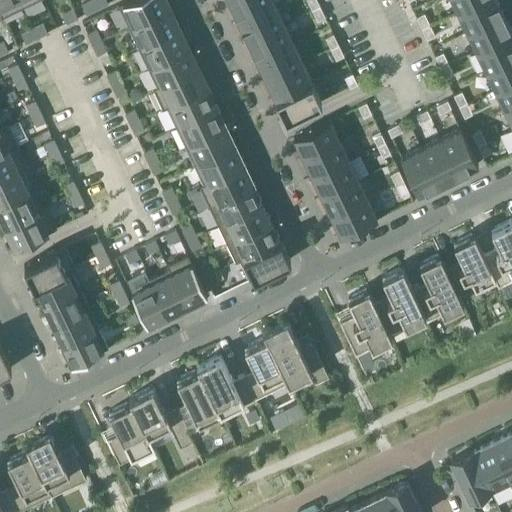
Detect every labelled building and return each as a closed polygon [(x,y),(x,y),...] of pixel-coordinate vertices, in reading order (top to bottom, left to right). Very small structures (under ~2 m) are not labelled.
[(18,0),(0,0),(0,11),(2,16),(22,6),(18,0)] [(96,7),(92,0),(88,0),(81,4),(86,13),(96,7)] [(125,0),(118,4),(128,26),(169,6),(165,0),(125,0)] [(229,0),(228,0),(238,20),(274,3),(272,0),(229,0)] [(307,0),(311,9),(319,5),(316,0),(307,0)] [(452,0),(457,11),(479,0),(452,0)] [(479,0),(457,11),(467,30),(503,13),(496,0),(479,0)] [(238,20),(247,39),(283,22),(274,3),(238,20)] [(319,5),(311,9),(317,20),(325,16),(319,5)] [(128,26),(138,46),(179,27),(169,6),(128,26)] [(62,13),(66,22),(77,17),(73,8),(62,13)] [(416,17),(421,28),(429,24),(424,13),(416,17)] [(467,30),(476,50),(511,32),(511,31),(503,13),(467,30)] [(42,22),(32,27),(36,36),(47,31),(42,22)] [(247,39),(256,59),(293,42),(283,22),(247,39)] [(429,24),(421,28),(426,39),(434,35),(429,24)] [(36,36),(32,27),(21,33),(25,42),(36,36)] [(138,46),(148,67),(188,47),(179,27),(138,46)] [(87,32),(92,43),(101,39),(96,28),(87,32)] [(511,32),(476,50),(485,69),(511,56),(511,32)] [(325,37),(330,48),(338,44),(333,33),(325,37)] [(101,39),(92,43),(97,54),(106,50),(101,39)] [(256,59),(266,78),(302,61),(293,42),(256,59)] [(338,44),(330,48),(335,59),(343,55),(338,44)] [(152,87),(153,88),(198,67),(188,47),(148,67),(156,85),(152,87)] [(434,56),(440,67),(448,63),(442,52),(434,56)] [(511,56),(485,69),(495,89),(511,80),(511,56)] [(266,78),(275,98),(311,81),(302,61),(266,78)] [(8,67),(13,78),(22,73),(17,62),(8,67)] [(453,75),(448,63),(440,67),(445,78),(453,75)] [(153,88),(162,108),(207,86),(198,67),(153,88)] [(106,73),(111,84),(120,80),(115,69),(106,73)] [(352,72),(344,76),(349,87),(357,84),(352,72)] [(22,73),(13,78),(18,88),(27,84),(22,73)] [(120,80),(111,84),(116,95),(125,91),(120,80)] [(511,80),(495,89),(504,108),(511,104),(511,80)] [(311,81),(275,98),(285,118),(321,101),(311,81)] [(167,107),(175,125),(216,106),(207,86),(162,108),(162,109),(167,107)] [(454,96),(458,106),(466,102),(461,91),(453,95),(454,96)] [(25,104),(30,114),(40,110),(34,99),(25,104)] [(447,99),(435,105),(439,113),(450,108),(447,99)] [(371,113),(366,102),(358,105),(358,106),(363,116),(371,113)] [(466,102),(458,106),(464,117),(472,113),(466,102)] [(175,125),(185,145),(226,125),(216,106),(175,125)] [(125,112),(130,123),(139,119),(134,108),(125,112)] [(426,109),(415,115),(419,123),(430,117),(426,109)] [(40,110),(30,114),(36,125),(45,121),(40,110)] [(139,119),(130,123),(135,134),(144,130),(139,119)] [(301,152),(303,156),(339,139),(330,120),(329,119),(293,136),(299,148),(301,152)] [(387,128),(390,136),(391,136),(402,131),(398,123),(387,128)] [(0,129),(0,151),(16,144),(8,125),(0,129)] [(185,145),(194,164),(235,145),(226,125),(185,145)] [(460,127),(440,137),(457,173),(477,163),(460,127)] [(371,134),(376,145),(384,141),(380,132),(379,130),(371,134)] [(472,134),(477,145),(485,141),(480,130),(472,134)] [(440,137),(420,146),(437,182),(457,173),(440,137)] [(44,142),(49,153),(58,149),(53,138),(44,142)] [(303,156),(312,176),(348,159),(339,139),(303,156)] [(384,141),(376,145),(382,156),(390,152),(384,141)] [(485,141),(477,145),(482,156),(490,152),(485,141)] [(0,151),(0,176),(26,164),(16,144),(0,151)] [(199,185),(199,186),(244,164),(235,145),(194,164),(203,183),(199,185)] [(437,182),(420,146),(400,156),(417,192),(437,182)] [(143,151),(148,162),(157,158),(152,147),(143,151)] [(58,149),(49,153),(54,164),(63,160),(58,149)] [(157,158),(148,162),(153,173),(162,168),(157,158)] [(312,176),(321,195),(358,178),(348,159),(312,176)] [(0,176),(0,202),(36,185),(26,164),(0,176)] [(199,186),(208,205),(254,184),(244,164),(199,186)] [(390,173),(395,184),(403,180),(398,169),(390,173)] [(321,195),(331,215),(367,198),(358,178),(321,195)] [(64,184),(69,194),(78,190),(73,179),(64,184)] [(403,180),(395,184),(400,195),(408,191),(403,180)] [(208,205),(217,224),(262,202),(254,184),(208,205)] [(0,202),(0,214),(5,225),(46,206),(45,204),(41,207),(32,188),(36,186),(36,185),(0,202)] [(162,190),(167,201),(176,197),(171,186),(162,190)] [(78,190),(69,194),(74,205),(83,201),(78,190)] [(176,197),(167,201),(172,212),(181,208),(176,197)] [(367,198),(331,215),(340,235),(377,218),(367,198)] [(217,224),(226,242),(271,220),(262,202),(217,224)] [(46,206),(5,225),(15,247),(56,227),(46,206)] [(483,252),(482,252),(494,277),(493,278),(497,286),(511,278),(511,220),(511,218),(490,228),(498,244),(491,248),(483,252)] [(226,242),(235,260),(280,239),(271,220),(226,242)] [(181,228),(186,238),(195,234),(190,223),(181,228)] [(175,228),(164,233),(169,242),(179,237),(175,228)] [(461,258),(445,265),(459,294),(463,292),(479,285),(493,278),(494,277),(482,252),(483,252),(473,232),(453,241),(456,247),(461,258)] [(195,234),(186,238),(192,249),(201,245),(195,234)] [(155,238),(144,243),(148,252),(159,247),(155,238)] [(280,239),(235,260),(235,261),(240,259),(249,279),(290,259),(280,239)] [(91,244),(96,255),(105,251),(100,240),(91,244)] [(24,264),(33,285),(74,265),(64,245),(24,264)] [(135,247),(124,253),(129,262),(139,256),(135,247)] [(105,251),(96,255),(101,266),(110,261),(105,251)] [(411,286),(425,316),(424,316),(426,320),(443,312),(460,303),(463,302),(459,294),(445,265),(443,261),(439,252),(419,262),(422,269),(427,279),(411,286)] [(187,253),(166,263),(186,304),(206,294),(187,253)] [(199,264),(204,275),(213,271),(208,260),(199,264)] [(168,268),(149,277),(166,313),(186,304),(166,263),(166,264),(168,268)] [(33,285),(43,304),(79,287),(70,268),(75,266),(74,265),(33,285)] [(389,292),(374,299),(390,333),(405,325),(424,316),(425,316),(411,286),(407,277),(402,266),(400,267),(395,269),(381,275),(386,284),(389,292)] [(213,271),(204,275),(209,286),(218,282),(213,271)] [(146,273),(127,282),(131,291),(146,323),(158,317),(162,315),(166,313),(149,277),(146,273)] [(109,283),(114,294),(123,290),(118,279),(109,283)] [(340,320),(339,320),(355,354),(360,351),(371,346),(391,336),(390,333),(374,299),(371,294),(368,286),(367,287),(347,296),(355,313),(340,320)] [(43,304),(52,324),(88,306),(79,287),(43,304)] [(123,290),(114,294),(120,305),(129,300),(123,290)] [(52,324),(61,343),(98,326),(88,306),(52,324)] [(138,320),(133,309),(124,313),(129,324),(138,320)] [(262,328),(264,332),(266,335),(288,381),(310,371),(315,382),(328,375),(319,356),(311,341),(300,346),(287,320),(286,317),(262,328)] [(98,326),(61,343),(71,364),(107,346),(98,326)] [(255,368),(243,373),(255,397),(267,391),(288,381),(266,335),(244,345),(255,368)] [(0,372),(11,367),(0,344),(0,372)] [(202,361),(196,364),(198,367),(220,414),(255,397),(243,373),(232,379),(223,360),(220,353),(202,361)] [(187,400),(175,406),(187,429),(198,424),(220,414),(198,367),(176,378),(181,389),(187,400)] [(152,385),(128,396),(130,400),(131,399),(148,435),(149,434),(169,424),(179,446),(180,446),(192,440),(187,429),(175,406),(164,411),(152,385)] [(119,432),(107,438),(110,443),(119,462),(132,456),(154,445),(149,434),(148,435),(131,399),(130,400),(108,410),(119,432)] [(299,405),(289,410),(293,417),(302,413),(299,405)] [(48,430),(25,441),(27,445),(28,448),(29,448),(51,494),(73,484),(86,477),(75,455),(74,454),(63,459),(50,433),(48,430)] [(511,437),(509,432),(491,441),(508,478),(509,477),(511,475),(511,437)] [(472,450),(489,487),(488,487),(490,492),(492,490),(510,482),(511,482),(509,477),(508,478),(491,441),(472,450)] [(17,481),(6,486),(17,510),(51,494),(29,448),(28,448),(7,459),(17,481)] [(459,455),(450,459),(468,497),(469,496),(480,491),(488,487),(489,487),(472,450),(472,449),(459,455)] [(421,511),(406,479),(386,489),(396,511),(421,511)] [(0,511),(13,511),(17,510),(6,486),(0,489),(0,511)] [(385,491),(367,500),(372,511),(396,511),(386,489),(385,490),(385,491)] [(372,511),(367,500),(347,509),(348,511),(372,511)]
